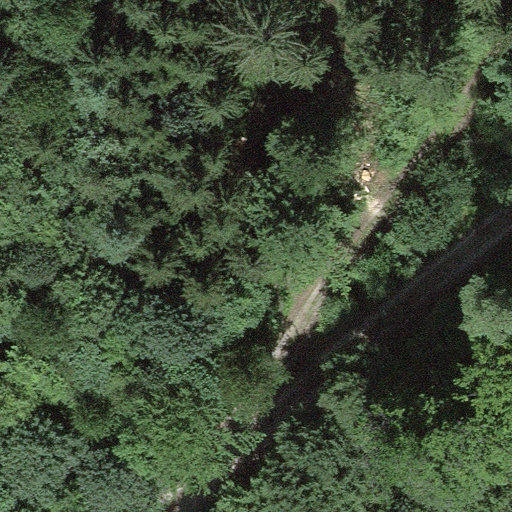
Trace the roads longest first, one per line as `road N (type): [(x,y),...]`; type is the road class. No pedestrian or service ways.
road 1 (track): [(169,511),(511,26)]
road 2 (track): [(511,198),(441,255),(178,511)]
